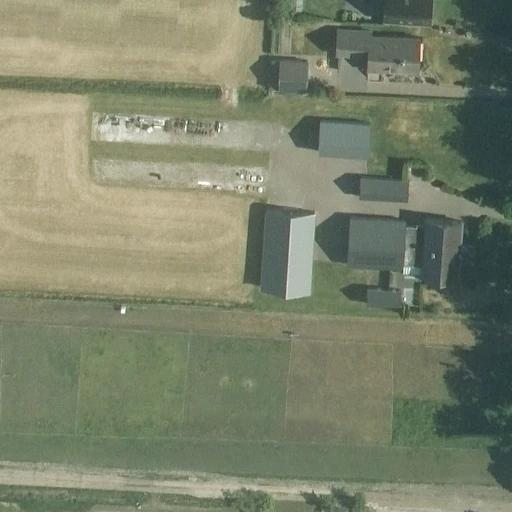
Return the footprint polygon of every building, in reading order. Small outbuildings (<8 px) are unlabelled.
[(397,0),(396,21),(429,23),(429,0),(397,0)] [(378,68),(416,70),(417,38),(370,36),(370,32),(337,30),(336,54),(368,56),(367,70),(378,70),(378,68)] [(280,57),(279,60),(271,59),(270,80),(278,80),(278,87),(306,88),(308,58),(280,57)] [(320,120),(318,153),(367,156),(369,123),(320,120)] [(129,184),(160,185),(160,161),(130,161),(129,184)] [(360,177),(358,198),(407,202),(408,181),(360,177)] [(260,288),(309,292),(315,213),(265,210),(260,288)] [(350,217),(346,265),(401,269),(402,263),(421,265),(420,277),(457,279),(458,262),(462,262),(465,259),(466,249),(463,246),(458,246),(459,224),(461,224),(461,222),(425,220),(424,227),(405,226),(405,221),(350,217)] [(366,287),(365,305),(399,307),(399,290),(366,287)]
